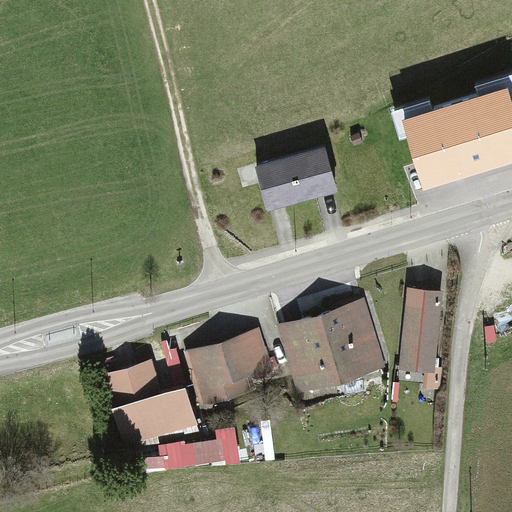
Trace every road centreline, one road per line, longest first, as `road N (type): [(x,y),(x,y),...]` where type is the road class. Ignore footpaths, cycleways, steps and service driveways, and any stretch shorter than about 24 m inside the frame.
road 1 (tertiary): [(511,203),(222,294),(0,352)]
road 2 (track): [(143,0),(222,294)]
road 3 (track): [(448,511),(475,215)]
